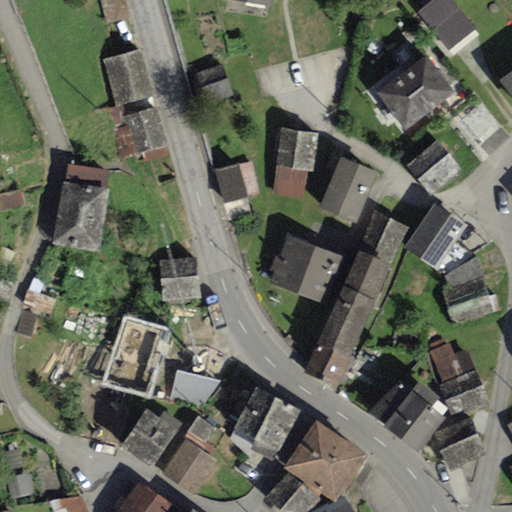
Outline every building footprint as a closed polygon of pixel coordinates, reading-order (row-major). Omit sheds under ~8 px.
[(99,0),(107,24),(129,18),(124,0),(99,0)] [(452,0),(433,0),(417,13),(448,51),(476,28),(452,0)] [(116,108),(154,97),(140,48),(102,59),(116,108)] [(376,94),(404,131),(455,92),(427,55),(376,94)] [(223,65),(195,75),(206,106),(233,96),(223,65)] [(511,73),(502,81),(511,95),(511,73)] [(166,145),(156,108),(122,118),(124,126),(130,125),(138,153),(141,152),(164,146),(166,145)] [(138,156),(138,153),(130,125),(124,126),(113,129),(121,160),(138,156)] [(281,129),(273,194),(305,197),(308,172),(314,173),(319,133),(281,129)] [(406,167),(431,196),(462,169),(436,140),(406,167)] [(167,155),(164,146),(141,152),(144,162),(167,155)] [(341,159),(320,207),(355,222),(376,173),(341,159)] [(252,161),(214,171),(223,205),(261,195),(252,161)] [(65,183),(106,189),(109,172),(68,165),(65,183)] [(63,181),(52,243),(99,252),(110,190),(106,189),(65,183),(63,181)] [(404,249),(437,271),(466,226),(433,205),(404,249)] [(344,287),(376,302),(410,227),(374,212),(344,287)] [(341,257),(286,235),(267,284),(321,305),(333,274),(334,275),(341,257)] [(449,285),(438,289),(451,325),(494,308),(476,255),(446,275),(449,285)] [(160,262),(163,303),(200,300),(196,259),(160,262)] [(318,342),(352,359),(376,302),(344,287),(318,342)] [(104,385),(149,399),(170,331),(125,317),(104,385)] [(352,359),(318,342),(303,372),(337,389),(352,359)] [(443,385),(476,369),(467,348),(455,353),(450,343),(428,353),(443,385)] [(443,385),(438,386),(451,417),(490,400),(476,369),(443,385)] [(171,402),(203,408),(221,381),(175,370),(171,402)] [(418,453),(445,418),(432,407),(439,398),(418,383),(411,392),(384,427),(418,453)] [(300,411),(256,388),(234,429),(256,440),(278,452),(300,411)] [(159,419),(146,410),(121,445),(150,468),(177,430),(159,419)] [(159,419),(177,430),(181,424),(164,412),(159,419)] [(216,430),(198,417),(187,432),(205,445),(216,430)] [(486,457),(470,419),(434,434),(450,472),(486,457)] [(334,502),(367,456),(316,421),(284,468),(334,502)] [(218,462),(185,439),(161,474),(194,497),(218,462)] [(274,461),(278,452),(256,440),(251,449),(274,461)] [(265,498),(280,511),(309,511),(320,498),(288,474),(265,498)] [(171,511),(175,507),(140,482),(117,511),(171,511)] [(87,511),(79,496),(49,503),(53,511),(87,511)] [(353,511),(345,498),(313,511),(353,511)]
